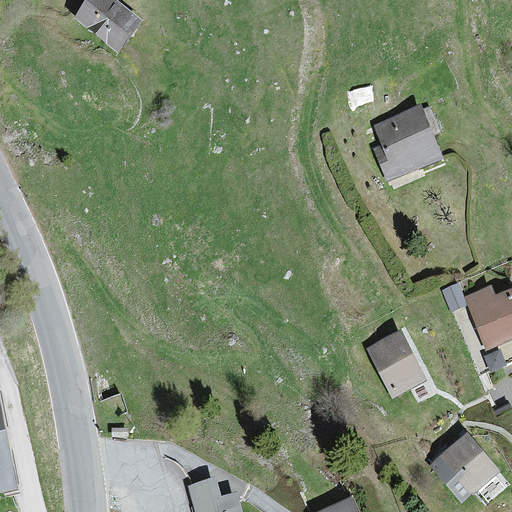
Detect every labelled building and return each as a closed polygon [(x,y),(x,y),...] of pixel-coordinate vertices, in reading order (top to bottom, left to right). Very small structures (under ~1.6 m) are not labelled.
[(133,25),(98,0),(88,0),(68,27),(110,57),(133,25)] [(413,110),(369,129),(392,182),(436,162),(413,110)] [(511,300),(507,287),(461,303),(479,355),(511,343),(511,300)] [(396,335),(362,351),(385,401),(419,385),(396,335)] [(494,477),(461,441),(426,472),(459,508),(494,477)] [(187,511),(230,511),(228,500),(215,504),(206,485),(183,493),(187,511)] [(347,511),(342,502),(319,511),(347,511)]
